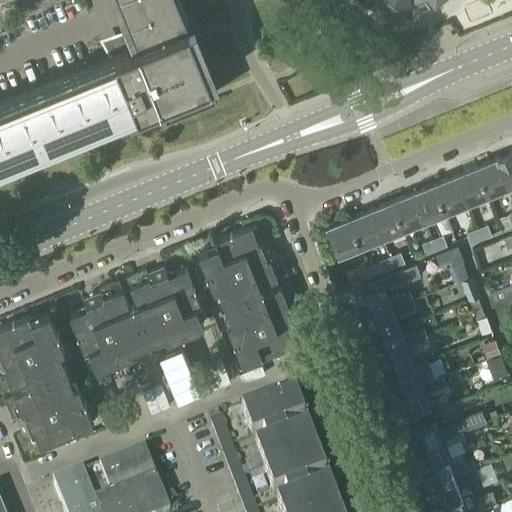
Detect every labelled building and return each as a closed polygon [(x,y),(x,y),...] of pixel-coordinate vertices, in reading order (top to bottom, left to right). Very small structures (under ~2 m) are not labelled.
[(165,113),(215,93),(177,0),(118,0),(132,33),(119,38),(109,42),(116,59),(0,106),(0,165),(160,100),(165,113)] [(375,0),(377,15),(381,19),(406,16),(410,11),(409,5),(419,1),(422,0),(429,0),(431,3),(437,4),(442,0),(375,0)] [(503,188),(511,184),(511,154),(511,152),(492,159),(503,188)] [(483,196),(503,188),(492,159),(471,168),(483,196)] [(462,205),(483,196),(471,168),(450,176),(462,205)] [(441,213),(462,205),(450,176),(430,184),(441,213)] [(421,221),(441,213),(430,184),(409,193),(421,221)] [(400,230),(421,221),(409,193),(389,201),(400,230)] [(380,238),(400,230),(389,201),(368,209),(380,238)] [(361,246),(380,238),(368,209),(349,217),(361,246)] [(339,255),(361,246),(349,217),(327,226),(339,255)] [(481,239),(492,235),(487,224),(477,228),(481,239)] [(266,241),(258,245),(250,227),(214,242),(216,246),(198,254),(213,289),(217,288),(231,322),(226,324),(242,362),(259,354),(261,359),(297,344),(290,327),(299,323),(292,305),(297,303),(289,284),(262,295),(259,286),(286,275),(278,256),(273,258),(266,241)] [(470,243),(481,239),(477,228),(466,232),(470,243)] [(436,249),(447,245),(443,234),(432,239),(436,249)] [(507,248),(511,246),(511,234),(503,238),(507,248)] [(425,254),(436,249),(432,239),(421,243),(425,254)] [(394,267),(405,262),(400,252),(389,256),(394,267)] [(383,271),(394,267),(389,256),(379,260),(383,271)] [(351,284),(373,275),(367,262),(346,271),(351,284)] [(355,301),(353,301),(357,314),(360,313),(362,318),(413,298),(410,291),(409,291),(388,299),(384,290),(420,276),(416,264),(367,283),(371,292),(355,299),(355,301)] [(184,269),(166,276),(163,267),(145,274),(144,270),(125,278),(136,305),(128,308),(117,281),(97,289),(99,294),(83,300),(87,310),(69,317),(84,355),(88,353),(95,370),(132,355),(130,350),(164,337),(166,341),(202,326),(195,308),(199,307),(184,269)] [(460,280),(469,277),(466,270),(455,274),(458,281),(460,280)] [(469,277),(460,280),(468,300),(476,297),(478,297),(480,296),(472,275),(469,277)] [(475,319),(485,315),(478,297),(476,297),(468,300),(475,319)] [(367,338),(400,326),(396,316),(416,308),(413,298),(362,318),(364,324),(362,325),(367,338)] [(59,353),(63,351),(49,315),(31,322),(30,318),(0,330),(0,392),(0,393),(28,382),(30,389),(4,400),(12,421),(17,420),(23,436),(31,433),(38,450),(76,435),(74,430),(92,423),(77,386),(73,388),(59,353)] [(486,315),(485,316),(485,315),(475,319),(476,319),(481,335),(492,331),(486,315)] [(377,357),(427,337),(424,328),(404,336),(400,326),(367,338),(372,351),(374,350),(377,357)] [(415,364),(411,354),(431,347),(427,337),(377,357),(379,363),(376,364),(382,377),(415,364)] [(486,358),(500,353),(495,339),(481,344),(486,358)] [(415,364),(382,377),(387,390),(389,389),(392,396),(436,378),(435,378),(428,359),(415,364)] [(399,415),(430,403),(426,393),(446,385),(442,376),(392,396),(394,401),(391,402),(396,414),(398,413),(399,415)] [(300,421),(295,407),(298,406),(294,396),(272,405),(271,401),(240,412),(251,440),(251,441),(262,437),(263,441),(273,437),(272,433),(304,421),(303,420),(300,421)] [(486,420),(488,418),(484,408),(482,409),(481,408),(460,417),(461,419),(438,428),(434,418),(402,430),(407,444),(410,443),(412,448),(461,429),(461,430),(486,421),(486,420)] [(224,428),(220,418),(209,422),(213,432),(224,428)] [(227,438),(224,428),(213,432),(217,442),(227,438)] [(307,430),(307,429),(275,441),(273,437),(263,441),(264,443),(265,445),(254,449),(263,473),(316,453),(312,443),(310,444),(304,431),(307,430)] [(465,438),(461,430),(461,429),(412,448),(414,454),(412,455),(416,468),(449,455),(445,446),(465,438)] [(231,448),(227,438),(217,442),(221,452),(231,448)] [(449,455),(416,468),(422,481),(424,480),(426,485),(475,467),(472,458),(466,461),(462,450),(449,456),(449,455)] [(236,461),(232,452),(222,456),(225,465),(236,461)] [(320,462),(316,453),(263,473),(272,496),(273,497),(283,493),(285,497),(295,493),(293,489),(325,477),(325,476),(322,477),(317,463),(320,462)] [(165,511),(142,455),(81,479),(80,475),(50,486),(60,511),(165,511)] [(239,469),(236,461),(225,465),(229,473),(239,469)] [(431,505),(463,493),(459,483),(479,476),(475,467),(426,485),(428,491),(426,492),(431,505)] [(243,478),(239,469),(229,473),(232,482),(243,478)] [(246,487),(243,478),(232,482),(235,491),(246,487)] [(329,486),(328,485),(296,497),(295,493),(285,497),(286,501),(276,505),(278,511),(328,511),(337,509),(334,499),(331,500),(326,487),(329,486)] [(249,496),(246,487),(235,491),(239,500),(249,496)] [(463,493),(431,505),(433,511),(468,511),(490,504),(495,502),(492,493),(474,500),(470,490),(463,493)] [(253,504),(249,496),(239,500),(242,508),(253,504)] [(501,511),(497,501),(495,502),(490,504),(468,511),(501,511)]
